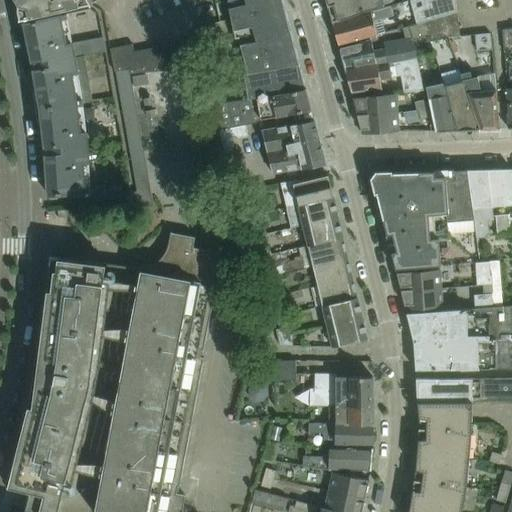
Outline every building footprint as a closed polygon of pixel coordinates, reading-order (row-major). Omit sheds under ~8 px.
[(90,5),(87,0),(18,0),(17,4),(17,10),(19,18),(18,18),(18,19),(88,3),(89,5),(90,5)] [(287,22),(280,0),(226,0),(230,19),(234,36),(253,32),(287,22)] [(324,0),(331,22),(383,4),(381,0),(324,0)] [(455,13),(452,0),(415,0),(421,22),(455,13)] [(390,7),(371,12),(332,23),(337,45),(377,34),(373,22),(381,19),(393,16),(390,7)] [(77,70),(74,58),(71,43),(66,44),(61,19),(67,17),(66,13),(59,15),(59,14),(23,22),(31,61),(34,60),(35,69),(33,69),(36,91),(33,92),(35,108),(82,102),(82,100),(89,98),(84,69),(77,70)] [(458,35),(455,13),(421,22),(409,26),(411,37),(411,38),(428,34),(430,40),(447,36),(458,35)] [(298,64),(287,22),(253,32),(255,40),(239,43),(244,62),(245,71),(298,64)] [(208,24),(199,27),(201,35),(206,62),(209,76),(219,75),(210,31),(208,24)] [(511,50),(511,27),(499,30),(502,51),(511,50)] [(490,33),(475,34),(477,51),(491,50),(492,50),(490,33)] [(206,62),(201,35),(189,37),(190,44),(195,68),(205,68),(204,62),(206,62)] [(416,57),(411,38),(411,37),(387,43),(384,49),(373,52),(370,41),(339,48),(344,72),(416,57)] [(101,38),(90,41),(92,52),(104,50),(101,38)] [(138,73),(133,51),(132,43),(120,46),(125,69),(128,69),(129,73),(138,73)] [(172,70),(168,48),(167,44),(156,46),(161,71),(172,70)] [(195,68),(190,44),(179,46),(184,69),(195,68)] [(125,69),(120,46),(109,48),(113,71),(116,70),(125,69)] [(161,71),(156,46),(145,49),(149,72),(161,71)] [(184,69),(179,46),(168,48),(172,70),(184,69)] [(149,72),(145,49),(133,51),(138,73),(149,72)] [(431,52),(435,72),(445,70),(441,50),(431,52)] [(400,75),(404,91),(423,90),(416,57),(344,72),(349,91),(381,87),(380,80),(400,75)] [(304,88),(299,68),(298,64),(245,71),(243,71),(247,98),(305,89),(304,88)] [(479,130),(462,80),(459,73),(458,68),(439,73),(441,78),(442,86),(455,131),(479,130)] [(150,189),(129,73),(128,69),(125,69),(116,70),(137,191),(150,189)] [(498,129),(495,89),(493,74),(477,76),(470,78),(469,71),(459,73),(462,80),(479,130),(498,129)] [(209,80),(211,92),(220,90),(217,78),(209,80)] [(455,131),(442,86),(441,78),(432,80),(433,84),(426,85),(426,86),(425,87),(434,132),(455,131)] [(305,89),(247,98),(236,100),(241,126),(245,125),(255,123),(259,119),(310,110),(305,89)] [(223,102),(220,90),(211,92),(214,104),(223,102)] [(398,131),(394,94),(352,97),(361,134),(398,131)] [(236,100),(212,104),(217,130),(241,126),(236,100)] [(423,100),(414,102),(416,111),(425,109),(423,100)] [(87,162),(86,147),(85,132),(79,132),(76,106),(83,105),(82,102),(35,108),(37,123),(40,123),(43,146),(45,146),(46,154),(44,154),(47,194),(90,191),(89,187),(82,187),(81,162),(87,162)] [(425,109),(416,111),(417,119),(427,117),(425,109)] [(313,121),(311,121),(261,130),(272,173),(324,164),(313,121)] [(245,125),(241,126),(217,130),(224,153),(232,151),(230,139),(247,136),(245,125)] [(511,205),(511,202),(511,169),(467,170),(475,232),(475,234),(487,233),(486,216),(493,215),(493,207),(511,205)] [(475,232),(467,170),(442,171),(430,171),(375,173),(372,177),(381,215),(382,218),(395,269),(440,265),(438,238),(429,239),(428,215),(446,214),(446,222),(447,234),(475,232)] [(332,196),(327,176),(297,183),(296,180),(280,183),(286,207),(297,204),(332,196)] [(152,205),(150,189),(137,191),(126,193),(128,206),(152,205)] [(337,216),(332,196),(297,204),(286,207),(285,207),(290,228),(302,225),(337,216)] [(246,208),(248,217),(260,214),(258,205),(246,208)] [(262,222),(260,214),(248,217),(250,225),(262,222)] [(342,237),(337,216),(302,225),(307,245),(342,237)] [(177,493),(203,357),(199,356),(200,349),(203,350),(221,253),(192,247),(194,237),(171,232),(170,231),(168,244),(165,251),(162,249),(150,261),(151,264),(145,267),(138,267),(140,269),(94,511),(181,511),(185,495),(177,493)] [(347,257),(342,237),(307,245),(312,265),(347,257)] [(268,246),(256,249),(258,257),(270,254),(268,246)] [(272,262),(270,254),(258,257),(260,265),(272,262)] [(37,359),(33,385),(31,384),(6,485),(36,492),(31,511),(94,511),(140,269),(138,267),(49,256),(36,359),(37,359)] [(352,277),(347,257),(312,265),(317,286),(352,277)] [(499,261),(491,262),(491,275),(492,284),(492,293),(493,306),(502,305),(499,261)] [(475,263),(477,285),(482,285),(492,284),(491,275),(490,275),(489,262),(475,263)] [(439,269),(396,273),(400,290),(440,288),(439,269)] [(356,298),(352,277),(317,286),(322,306),(356,298)] [(492,284),(482,285),(483,294),(492,293),(492,284)] [(278,286),(265,289),(267,297),(280,294),(278,286)] [(441,307),(440,288),(400,290),(405,309),(441,307)] [(282,303),(280,294),(267,297),(269,306),(282,303)] [(361,318),(356,298),(322,306),(327,326),(361,318)] [(511,368),(511,305),(406,313),(412,342),(413,360),(414,369),(511,368)] [(366,339),(361,318),(327,326),(332,347),(366,339)] [(288,326),(275,330),(277,338),(290,335),(288,326)] [(292,346),(290,335),(277,338),(279,346),(292,346)] [(295,377),(295,360),(247,361),(242,378),(295,377)] [(372,376),(320,376),(320,389),(318,392),(318,406),(322,406),(335,406),(372,407),(372,376)] [(472,378),(415,379),(416,400),(511,400),(511,377),(488,378),(472,378)] [(300,424),(302,390),(284,389),(282,423),(300,424)] [(471,434),(471,424),(471,401),(416,401),(418,418),(416,454),(468,458),(471,434)] [(373,425),(372,407),(335,406),(335,423),(373,425)] [(373,443),(373,425),(335,423),(322,423),(313,423),(311,423),(311,432),(319,432),(319,442),(373,443)] [(327,457),(302,457),(301,464),(327,466),(369,468),(369,466),(371,450),(372,450),(372,447),(329,446),(327,457)] [(498,463),(501,454),(492,452),(489,460),(498,463)] [(461,511),(466,481),(468,458),(416,454),(415,469),(409,506),(443,511),(461,511)] [(265,466),(263,475),(272,478),(275,469),(265,466)] [(364,496),(368,480),(334,472),(332,473),(329,488),(364,496)] [(270,486),(272,478),(263,475),(261,483),(270,486)] [(505,502),(510,485),(500,482),(496,500),(505,502)] [(283,510),(287,497),(255,487),(251,500),(253,501),(249,511),(261,511),(264,504),(283,510)] [(357,511),(361,511),(364,496),(329,488),(325,504),(357,511)] [(335,511),(296,500),(292,511),(335,511)]
